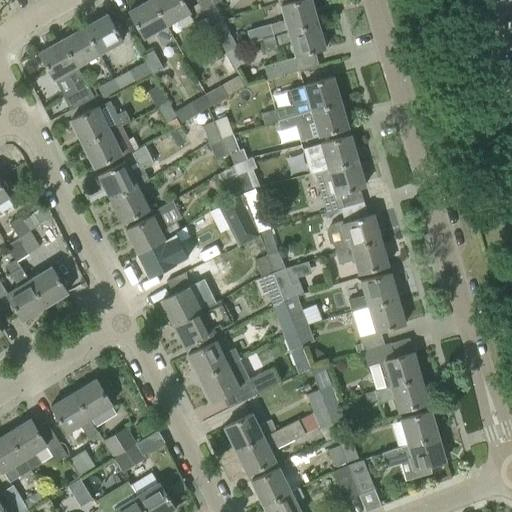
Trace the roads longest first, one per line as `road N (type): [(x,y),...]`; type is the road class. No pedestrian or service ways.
road 1 (residential): [(511,464),(369,0)]
road 2 (residential): [(120,319),(17,119)]
road 3 (residential): [(218,511),(120,319)]
road 4 (residential): [(0,379),(47,372),(120,319)]
